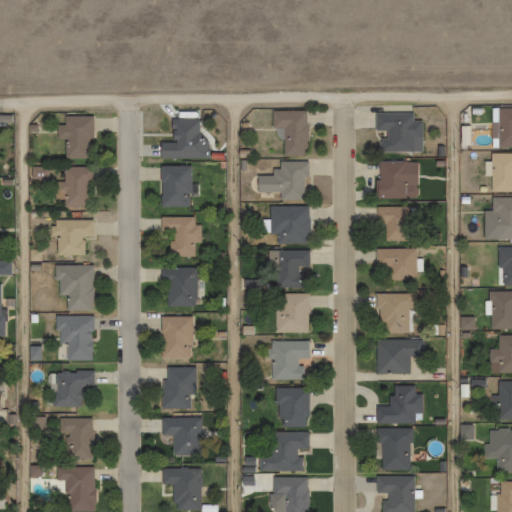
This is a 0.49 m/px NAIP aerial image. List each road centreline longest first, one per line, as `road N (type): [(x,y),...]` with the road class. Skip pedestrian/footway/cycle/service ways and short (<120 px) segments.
road 1 (residential): [(346,511),(348,100)]
road 2 (residential): [(133,511),(139,103)]
